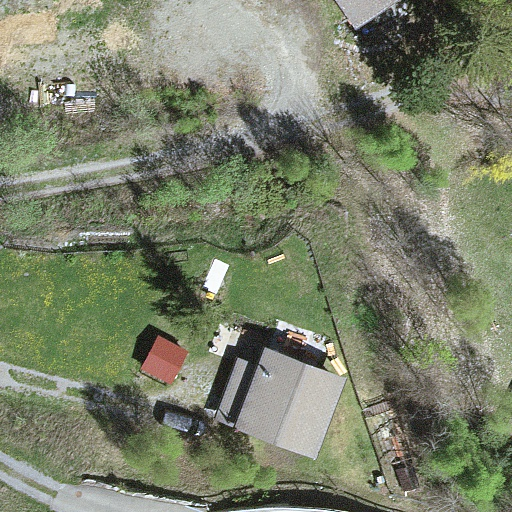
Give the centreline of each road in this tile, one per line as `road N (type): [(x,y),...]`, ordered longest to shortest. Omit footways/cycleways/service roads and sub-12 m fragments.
road 1 (track): [(0,201),(136,179),(406,105),(511,107)]
road 2 (track): [(205,357),(185,410),(156,423),(0,382)]
